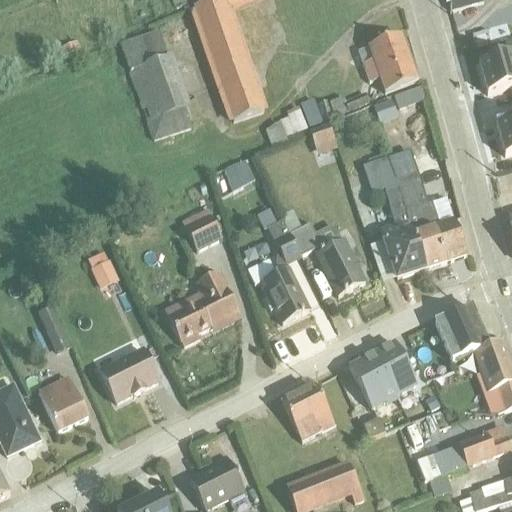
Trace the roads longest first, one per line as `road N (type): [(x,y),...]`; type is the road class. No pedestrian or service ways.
road 1 (residential): [(498,276),(33,511)]
road 2 (tertiary): [(498,276),(425,0)]
